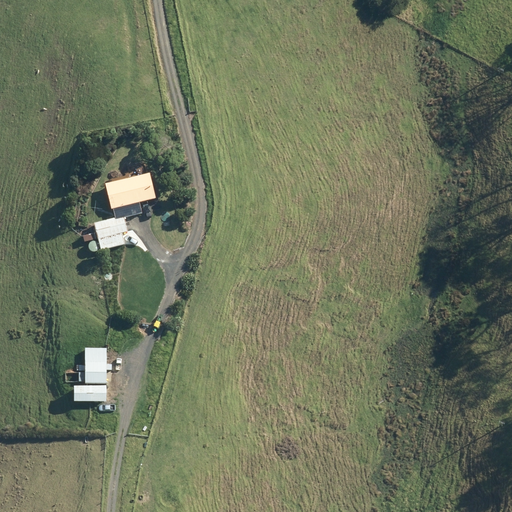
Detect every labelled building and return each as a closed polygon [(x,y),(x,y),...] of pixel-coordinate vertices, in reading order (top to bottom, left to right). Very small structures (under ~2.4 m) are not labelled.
[(158,203),(152,178),(108,189),(116,220),(96,226),(103,255),(127,248),(124,238),(131,236),(127,222),(145,217),(142,207),(158,203)] [(94,234),(85,237),(87,244),(96,242),(94,234)] [(78,293),(70,287),(64,294),(73,300),(78,293)] [(109,387),(108,352),(87,353),(88,375),(80,375),(80,385),(87,385),(87,388),(109,387)] [(108,391),(76,392),(77,406),(109,405),(108,391)]
